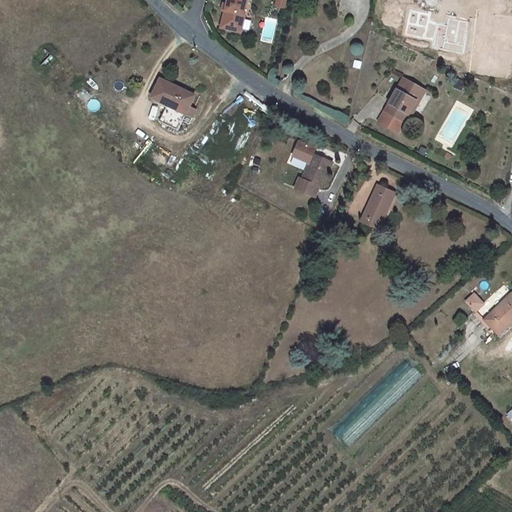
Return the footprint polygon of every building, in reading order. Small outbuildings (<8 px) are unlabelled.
[(226,11),(223,23),(232,25),(230,30),(241,33),(246,16),(245,15),(248,0),(229,0),(228,5),(226,11)] [(291,0),(282,0),(280,8),(290,10),(291,0)] [(43,68),(52,57),(54,55),(41,44),(38,47),(30,56),(43,68)] [(425,91),(403,79),(384,111),(404,122),(408,115),(415,101),(418,102),(425,91)] [(160,123),(178,132),(183,122),(190,126),(196,112),(189,108),(195,97),(161,80),(152,99),(168,107),(160,123)] [(410,117),(418,102),(415,101),(408,115),(410,117)] [(404,122),(384,111),(378,122),(399,135),(406,124),(404,122)] [(317,183),(321,185),(332,160),(314,152),(317,145),(301,138),(295,153),(311,160),(303,176),(300,174),(295,186),(313,194),(317,183)] [(361,220),(376,227),(382,214),(384,215),(394,192),(377,185),(361,220)] [(477,311),(498,335),(505,328),(507,330),(511,325),(511,293),(505,286),(485,303),(477,311)] [(477,311),(485,303),(475,293),(466,301),(476,312),(477,311)]
